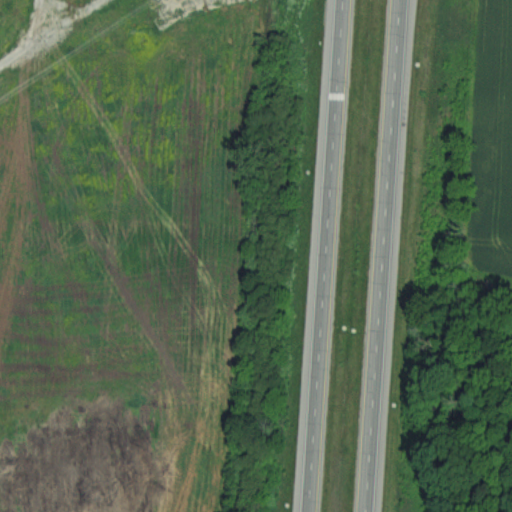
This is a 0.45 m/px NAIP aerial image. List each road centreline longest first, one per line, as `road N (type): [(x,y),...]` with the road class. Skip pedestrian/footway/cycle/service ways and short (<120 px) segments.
road 1 (trunk): [(363,511),(398,0)]
road 2 (trunk): [(340,0),(306,511)]
